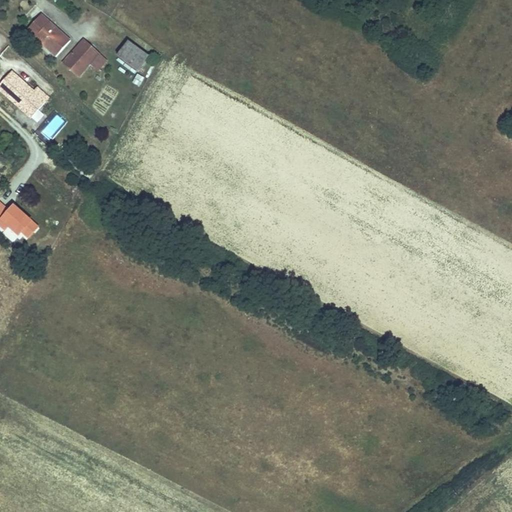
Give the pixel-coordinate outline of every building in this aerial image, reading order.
[(25,35),(32,41),(48,26),(41,19),(25,35)] [(48,26),(32,41),(53,63),(69,47),(48,26)] [(136,76),(149,63),(130,46),(118,59),(136,76)] [(82,47),(60,69),(74,84),(95,61),(82,47)] [(29,120),(43,104),(29,91),(11,74),(1,85),(7,90),(2,95),(29,120)] [(33,88),(29,91),(43,104),(46,101),(33,88)] [(51,138),(63,120),(55,115),(44,133),(51,138)]
